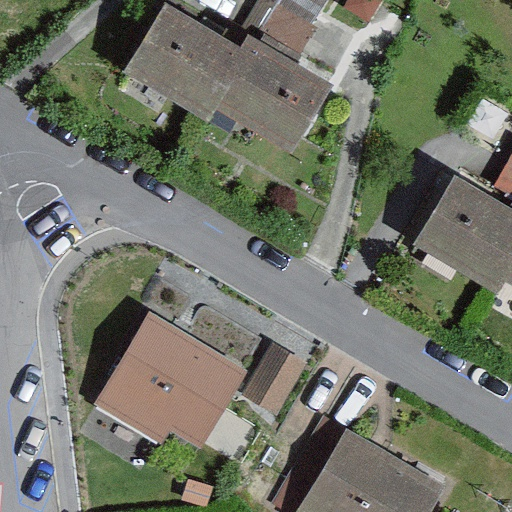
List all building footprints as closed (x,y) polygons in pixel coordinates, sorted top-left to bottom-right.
[(299,54),(323,5),(312,0),(276,0),(260,34),(299,54)] [(220,102),(244,64),(169,17),(133,74),(208,121),(220,102)] [(254,49),(244,64),(220,102),(296,150),(330,97),(254,49)] [(511,272),(511,206),(463,175),(427,232),(506,282),(511,272)] [(278,342),(248,393),(280,412),(310,361),(278,342)] [(182,463),(222,394),(138,346),(98,414),(182,463)] [(438,511),(443,505),(358,456),(326,511),(438,511)]
